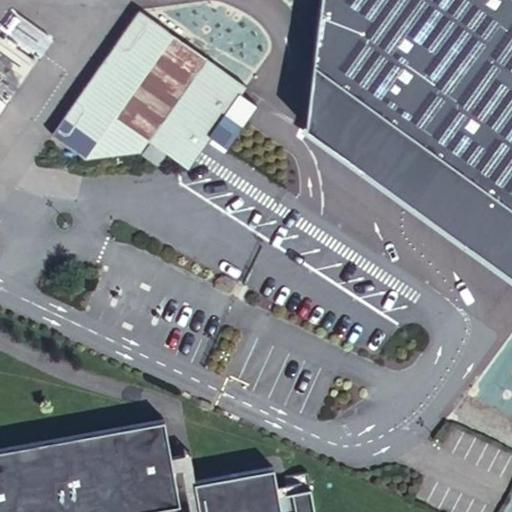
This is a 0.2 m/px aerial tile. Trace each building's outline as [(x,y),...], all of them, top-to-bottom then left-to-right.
[(511,0),(321,0),(306,124),(511,272),(511,0)] [(199,168),(257,85),(148,10),(61,133),(94,157),(149,151),(168,165),(177,154),(199,168)] [(0,121),(18,97),(0,84),(0,121)] [(225,132),(203,162),(210,167),(199,184),(287,242),(341,277),(429,334),(461,285),(367,226),(307,185),(246,146),(225,132)] [(207,309),(120,270),(101,313),(187,352),(207,309)] [(0,511),(126,511),(179,503),(163,418),(0,447),(0,511)] [(188,451),(179,453),(189,511),(198,511),(194,481),(188,451)] [(313,511),(308,476),(284,480),(286,493),(278,494),(273,467),(194,481),(199,511),(313,511)]
